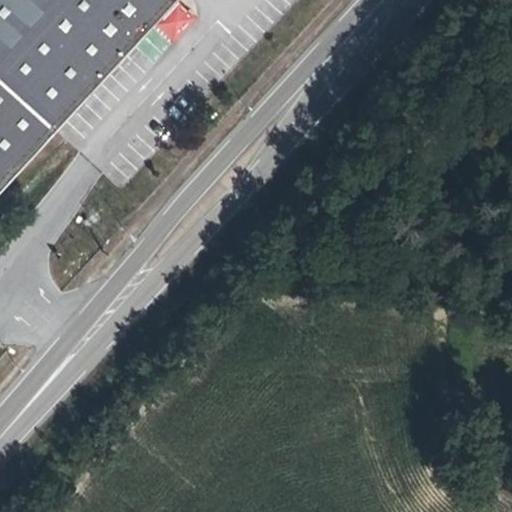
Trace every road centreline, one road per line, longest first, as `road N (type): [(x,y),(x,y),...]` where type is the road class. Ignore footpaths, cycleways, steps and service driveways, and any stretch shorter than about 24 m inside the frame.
road 1 (primary): [(104,323),(211,226),(418,0)]
road 2 (primary): [(376,0),(195,197),(104,323)]
road 3 (primary): [(104,323),(0,440)]
